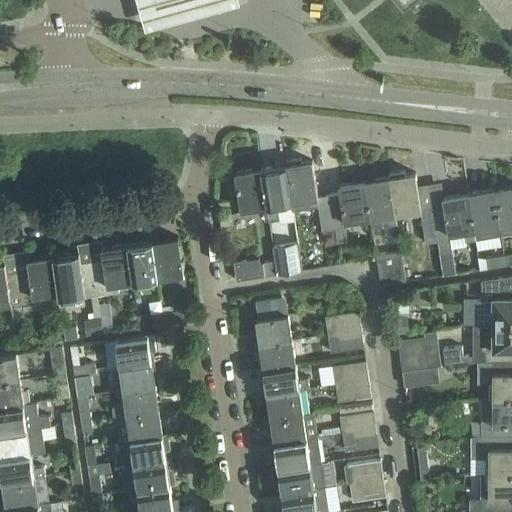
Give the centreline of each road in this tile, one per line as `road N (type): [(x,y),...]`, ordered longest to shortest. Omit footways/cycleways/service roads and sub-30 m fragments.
road 1 (unclassified): [(68,86),(202,84),(511,116)]
road 2 (residential): [(197,200),(211,114),(511,146)]
road 3 (residential): [(243,511),(197,200)]
road 4 (residential): [(0,229),(197,200)]
